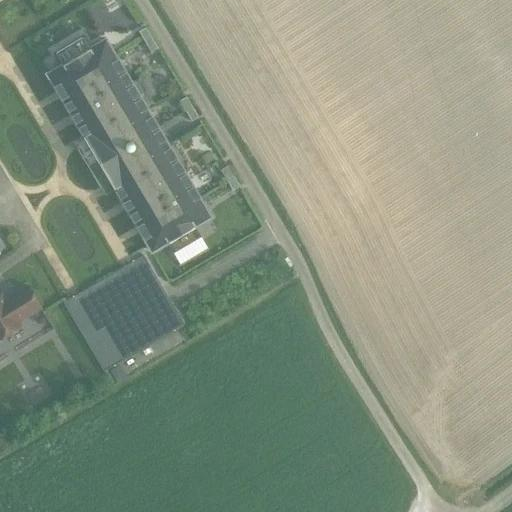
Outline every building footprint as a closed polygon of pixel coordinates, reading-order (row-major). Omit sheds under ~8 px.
[(151,38),(145,27),(138,32),(144,42),(151,38)] [(146,110),(155,106),(139,78),(130,83),(104,39),(89,48),(83,37),(54,54),(61,64),(45,73),(86,143),(77,148),(100,188),(110,182),(150,251),(166,242),(172,253),(200,236),(194,226),(209,217),(183,172),(191,168),(175,140),(167,145),(146,110)] [(157,48),(151,38),(144,42),(150,52),(157,48)] [(179,101),(185,111),(192,107),(186,97),(179,101)] [(198,117),(192,107),(185,111),(191,121),(198,117)] [(233,176),(227,166),(220,170),(226,180),(233,176)] [(239,186),(233,176),(226,180),(232,190),(239,186)] [(143,255),(63,303),(103,372),(184,324),(143,255)] [(0,337),(20,325),(17,321),(40,307),(27,286),(4,300),(1,294),(0,294),(0,337)] [(128,378),(120,364),(110,370),(118,384),(128,378)]
